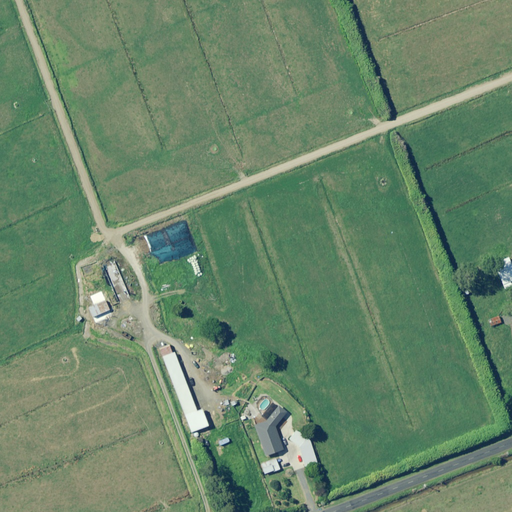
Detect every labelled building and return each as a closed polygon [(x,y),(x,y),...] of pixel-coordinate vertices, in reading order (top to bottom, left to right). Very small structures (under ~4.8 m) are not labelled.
[(509,280),(503,266),(495,269),(500,283),(509,280)] [(110,310),(106,301),(89,308),(93,317),(110,310)] [(499,315),(489,319),(491,326),(502,322),(499,315)] [(197,411),(175,353),(173,354),(170,346),(160,350),(192,432),(209,426),(203,409),(197,411)] [(287,413),(280,407),(267,421),(255,425),(266,456),(284,450),(276,427),(287,413)] [(306,468),(318,464),(310,438),(297,430),(289,439),(299,447),(306,468)] [(262,464),(265,474),(274,471),(274,472),(281,470),(276,459),(262,464)]
